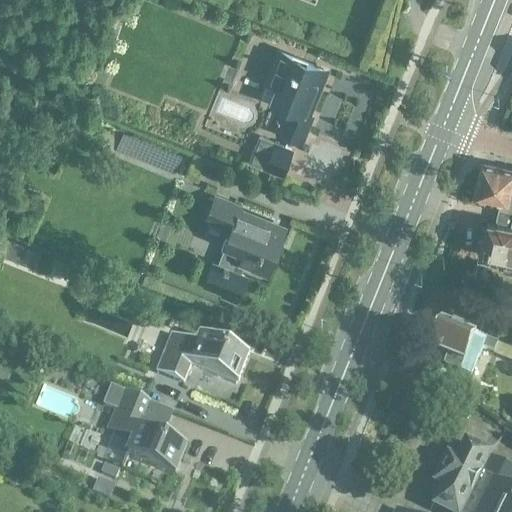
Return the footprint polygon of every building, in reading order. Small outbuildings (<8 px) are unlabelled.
[(313,114),(308,112),(320,83),(309,79),(314,65),(278,50),(264,84),(274,86),(268,101),(284,108),(275,131),(301,142),(313,114)] [(291,149),(259,135),(248,161),(280,175),(291,149)] [(511,168),(485,163),(481,166),(477,181),(476,184),(475,189),(475,193),(474,196),(499,201),(497,208),(511,211),(511,197),(510,197),(511,188),(511,168)] [(240,212),(243,205),(215,193),(204,221),(227,230),(221,245),(236,251),(233,259),(266,272),(278,240),(265,235),(269,224),(240,212)] [(511,211),(497,208),(494,222),(486,220),(483,232),(481,232),(476,255),(499,260),(497,269),(511,272),(511,211)] [(0,247),(38,258),(41,246),(0,235),(0,247)] [(493,354),(492,355),(511,363),(511,350),(475,336),(474,339),(441,325),(430,351),(445,357),(442,366),(459,373),(460,372),(471,377),(482,350),(493,354)] [(156,374),(184,385),(191,367),(236,385),(247,357),(224,348),(228,338),(218,334),(214,344),(198,337),(195,345),(170,335),(156,374)] [(165,430),(155,426),(143,422),(150,404),(122,393),(106,432),(130,442),(125,457),(173,476),(184,448),(161,439),(165,430)] [(511,511),(511,472),(487,460),(489,456),(466,445),(467,443),(466,443),(456,464),(447,459),(434,487),(443,491),(432,511),(433,511),(434,510),(438,511),(396,511),(395,511),(511,511)]
